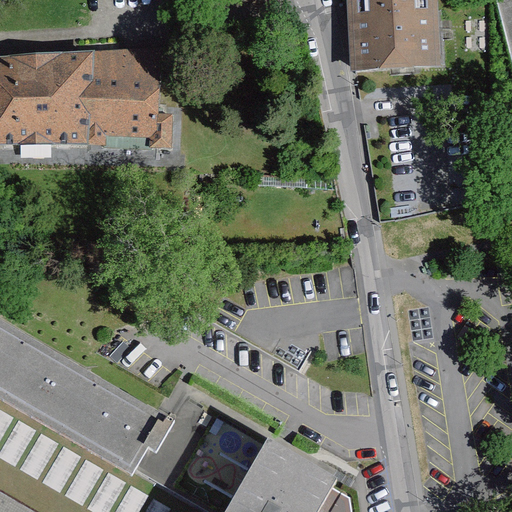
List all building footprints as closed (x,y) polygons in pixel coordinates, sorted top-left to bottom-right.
[(350,0),(355,70),(443,65),(439,0),(350,0)] [(511,0),(497,0),(498,2),(511,59),(511,0)] [(179,56),(0,62),(0,167),(183,161),(179,56)] [(0,323),(0,393),(139,472),(150,452),(160,457),(179,425),(158,413),(0,323)] [(205,511),(0,393),(0,511),(205,511)] [(236,511),(316,511),(333,484),(273,449),(236,511)] [(352,511),(351,503),(333,484),(316,511),(352,511)]
